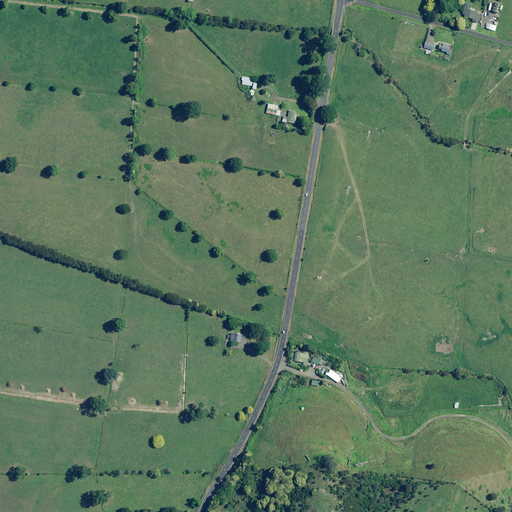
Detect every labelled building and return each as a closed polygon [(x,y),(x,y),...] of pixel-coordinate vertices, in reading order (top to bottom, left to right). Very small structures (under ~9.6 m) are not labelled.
[(470,4),(465,3),(462,13),(464,14),(463,17),(472,19),(471,21),(478,23),(480,15),(477,14),(478,12),(469,10),(470,4)] [(434,44),(425,42),(423,48),(432,50),(434,44)] [(446,54),(450,55),(451,51),(450,51),(451,48),(448,47),(449,45),(443,44),(442,46),(439,45),(438,49),(441,49),(441,51),(446,52),(446,54)] [(254,79),(242,77),(241,80),(242,81),(241,84),(252,86),(252,89),(255,89),(257,81),(254,80),(254,79)] [(278,106),(268,104),(266,113),(279,116),(280,111),(277,110),(278,106)] [(289,110),(287,117),(283,116),(282,121),(286,122),(295,124),(296,115),(294,114),(295,111),(289,110)] [(231,333),(230,341),(241,343),(242,335),(240,335),(240,333),(237,333),(237,334),(231,333)] [(295,352),(294,361),(309,363),(310,353),(303,352),(303,353),(295,352)] [(327,372),(325,374),(337,383),(340,378),(339,377),(340,376),(330,369),(327,373),(327,372)]
